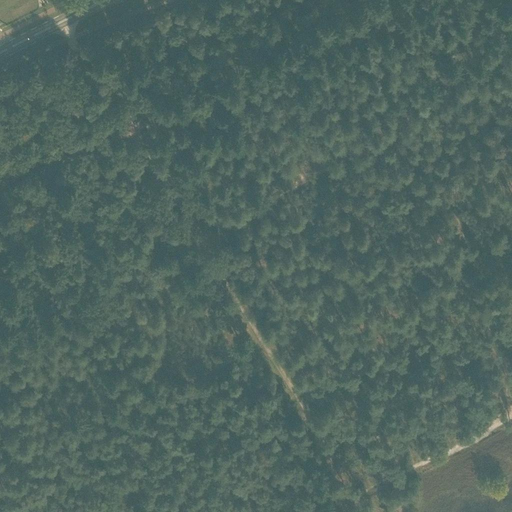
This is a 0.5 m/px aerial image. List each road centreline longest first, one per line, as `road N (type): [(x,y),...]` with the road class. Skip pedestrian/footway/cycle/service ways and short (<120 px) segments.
road 1 (track): [(343,507),(511,418)]
road 2 (track): [(343,507),(319,439),(267,345)]
road 3 (track): [(112,106),(200,240)]
